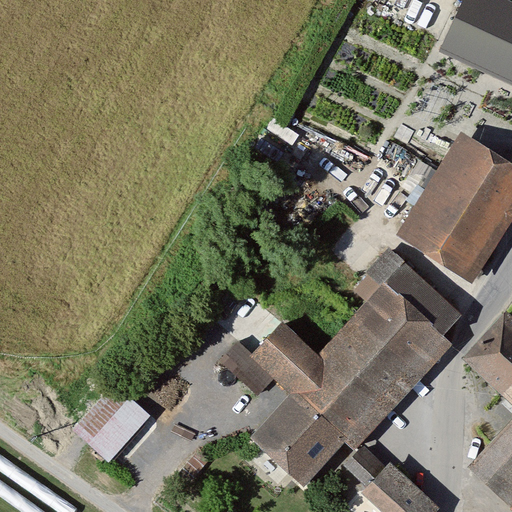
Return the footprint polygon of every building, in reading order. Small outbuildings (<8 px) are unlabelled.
[(511,82),(511,3),(504,0),(467,0),(444,52),(511,82)] [(511,164),(464,134),(401,235),(473,280),(511,217),(511,164)] [(278,372),(299,392),(343,433),(354,442),(360,436),(447,342),(438,333),(458,312),(391,250),(368,274),(384,288),(372,302),(321,357),(287,325),(259,355),(278,372)] [(356,288),(372,302),(384,288),(368,274),(356,288)] [(259,355),(287,325),(271,310),(223,360),(259,394),(278,372),(259,355)] [(511,315),(510,313),(487,338),(511,361),(511,315)] [(511,397),(511,396),(511,361),(487,338),(469,358),(511,397)] [(114,386),(75,432),(109,460),(148,414),(114,386)] [(302,479),(343,433),(299,392),(257,437),(302,479)] [(511,429),(475,470),(511,504),(511,429)] [(372,491),(390,472),(365,448),(358,455),(347,467),(372,491)] [(212,458),(203,449),(180,472),(189,481),(212,458)] [(388,511),(427,511),(433,506),(393,468),(390,472),(372,491),(369,494),(388,511)]
